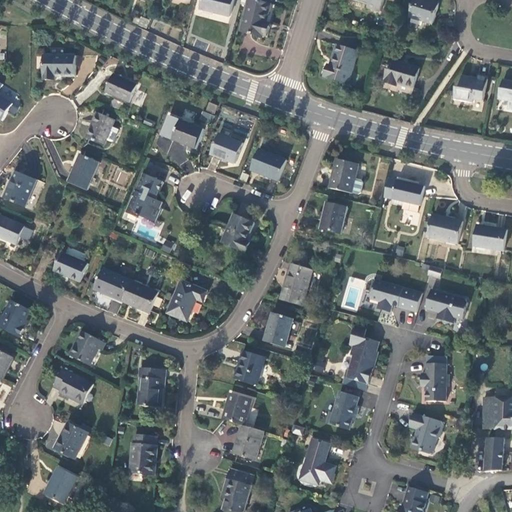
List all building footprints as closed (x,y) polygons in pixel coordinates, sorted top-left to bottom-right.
[(203,0),(201,11),(229,18),(233,0),(203,0)] [(381,14),(385,0),(348,0),(349,0),(369,6),(368,10),(381,14)] [(432,26),(438,5),(430,2),(424,0),(423,2),(417,0),(413,0),(408,19),(432,26)] [(271,7),(248,1),(240,34),(262,40),(263,37),(266,38),(269,25),(266,24),(271,7)] [(349,85),(358,54),(337,48),(334,60),(331,69),(328,68),(324,78),(349,85)] [(75,58),(43,57),(43,81),(55,82),(55,78),(60,79),(74,79),(75,58)] [(406,68),(392,64),(386,86),(399,90),(400,87),(414,91),(419,72),(406,68)] [(136,88),(112,77),(105,94),(115,98),(129,105),(136,88)] [(482,102),(486,80),(477,79),(476,84),(470,82),(461,81),(459,91),(454,90),(452,100),(471,104),(472,101),(482,102)] [(511,84),(500,82),(497,101),(506,103),(505,110),(511,111),(511,84)] [(14,107),(0,98),(0,122),(3,124),(14,107)] [(218,108),(209,104),(206,112),(215,115),(218,108)] [(112,129),(115,122),(97,114),(91,128),(86,141),(103,149),(106,142),(111,144),(114,143),(119,132),(112,129)] [(204,131),(181,122),(173,143),(186,148),(196,152),(204,131)] [(242,146),(218,136),(210,156),(221,160),(234,165),(242,146)] [(286,163),(258,152),(251,171),(265,177),(278,182),(286,163)] [(88,191),(98,164),(78,157),(74,169),(69,184),(88,191)] [(352,194),(358,164),(336,159),(333,174),(330,190),(352,194)] [(120,171),(117,183),(126,185),(129,174),(120,171)] [(143,175),(127,215),(136,219),(137,218),(142,220),(143,218),(154,223),(158,214),(162,204),(155,202),(163,184),(143,175)] [(35,185),(16,176),(12,186),(5,201),(23,210),(35,185)] [(420,207),(425,189),(388,180),(384,199),(392,201),(420,207)] [(418,214),(420,207),(392,201),(391,205),(403,207),(402,209),(403,210),(404,211),(418,214)] [(343,235),(348,208),(327,203),(325,216),(322,231),(343,235)] [(222,244),(246,254),(251,242),(249,241),(257,224),(247,220),(234,215),(222,244)] [(24,227),(0,216),(0,239),(2,240),(17,246),(20,238),(24,228),(24,227)] [(447,221),(434,218),(429,239),(458,246),(463,224),(447,221)] [(32,231),(24,228),(20,238),(28,241),(32,231)] [(493,233),(476,230),(473,250),(503,255),(506,235),(493,233)] [(170,253),(174,242),(165,239),(161,250),(170,253)] [(395,254),(402,256),(404,247),(397,245),(395,254)] [(88,267),(62,255),(54,273),(65,278),(80,285),(88,267)] [(303,307),(313,271),(291,265),(285,282),(279,301),(303,307)] [(432,268),(429,277),(441,281),(444,271),(432,268)] [(109,298),(122,304),(131,283),(103,271),(95,292),(109,298)] [(425,293),(418,291),(376,278),(372,290),(375,290),(373,298),(382,300),(380,307),(393,311),(395,303),(399,301),(401,302),(400,306),(417,311),(419,312),(425,293)] [(159,295),(131,283),(122,304),(136,310),(150,316),(159,295)] [(204,294),(179,284),(166,315),(186,324),(191,311),(195,302),(200,304),(204,294)] [(467,299),(433,290),(428,309),(447,314),(445,321),(455,323),(457,317),(465,319),(470,303),(467,299)] [(107,310),(116,314),(121,303),(112,299),(107,310)] [(0,317),(0,327),(20,338),(24,329),(22,328),(25,321),(30,312),(10,302),(2,318),(0,317)] [(293,322),(272,316),(268,330),(264,343),(285,349),(293,322)] [(349,376),(369,382),(373,367),(372,367),(375,358),(374,357),(379,340),(365,336),(368,327),(357,324),(351,343),(355,344),(352,353),(354,354),(347,375),(350,376),(349,376)] [(105,344),(80,332),(75,343),(68,357),(89,367),(97,351),(100,353),(105,344)] [(0,351),(0,381),(7,369),(12,358),(0,351)] [(256,386),(264,361),(243,354),(239,367),(235,379),(256,386)] [(449,386),(450,379),(450,374),(447,374),(447,364),(428,363),(427,374),(422,374),(422,385),(427,385),(426,395),(426,401),(446,401),(447,386),(449,386)] [(92,386),(61,371),(57,378),(52,389),(59,392),(58,394),(82,405),(92,386)] [(160,391),(161,373),(141,371),(138,408),(158,409),(160,391)] [(326,421),(349,428),(353,414),(356,415),(359,406),(356,405),(359,395),(340,389),(334,411),(330,410),(326,421)] [(227,408),(223,422),(242,427),(243,428),(251,401),(230,395),(227,408)] [(511,429),(511,396),(497,397),(496,407),(496,418),(495,429),(511,429)] [(496,407),(497,397),(485,397),(485,407),(496,407)] [(496,407),(485,407),(485,418),(496,418),(496,407)] [(441,420),(414,412),(410,427),(419,429),(418,432),(417,437),(415,436),(412,448),(431,454),(433,453),(438,439),(441,437),(445,424),(441,420)] [(496,418),(485,418),(484,430),(495,429),(496,418)] [(305,426),(295,423),(293,431),(303,434),(305,426)] [(88,435),(69,425),(61,440),(55,452),(74,462),(88,435)] [(255,462),(263,433),(243,428),(242,427),(238,441),(234,457),(255,462)] [(330,442),(314,437),(305,463),(306,467),(305,472),(305,476),(306,477),(306,478),(307,479),(308,480),(309,480),(310,481),(311,481),(312,481),(313,480),(314,480),(315,480),(316,480),(316,479),(317,479),(317,478),(319,476),(322,477),(322,479),(329,481),(332,480),(333,479),(335,472),(334,472),(336,465),(327,463),(326,462),(325,462),(324,461),(324,460),(324,459),(325,458),(327,457),(328,450),(330,442)] [(130,476),(153,478),(155,461),(156,449),(154,449),(155,440),(133,438),(130,476)] [(488,438),(487,450),(505,450),(506,439),(495,439),(488,438)] [(487,450),(486,473),(504,471),(505,452),(505,450),(487,450)] [(64,506),(70,509),(74,502),(67,499),(77,480),(57,470),(51,482),(44,496),(63,506),(64,506)] [(223,511),(243,511),(253,477),(232,472),(229,482),(226,481),(224,486),(223,492),(227,493),(225,500),(222,511),(223,511)] [(421,511),(428,493),(409,487),(404,503),(404,504),(401,506),(398,506),(396,511),(421,511)]
